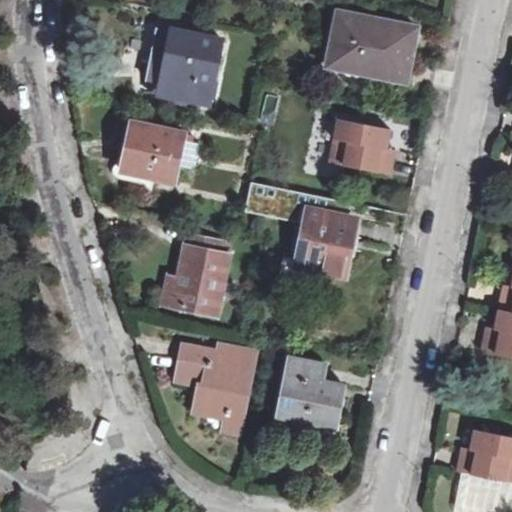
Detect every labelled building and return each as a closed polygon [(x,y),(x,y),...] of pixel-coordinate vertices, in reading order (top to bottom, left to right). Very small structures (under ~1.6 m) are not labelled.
[(328,65),(406,81),(417,27),(339,11),(328,65)] [(172,29),(161,85),(192,92),(191,100),(210,103),(223,39),(172,29)] [(259,121),(272,125),(280,96),(266,92),(259,121)] [(391,174),(395,151),(387,149),(391,128),(338,118),(330,162),(391,174)] [(132,122),(122,169),(140,174),(157,177),(174,180),(178,164),(182,142),(184,132),(132,122)] [(182,142),(178,164),(198,169),(203,145),(182,142)] [(140,174),(137,187),(154,192),(157,177),(140,174)] [(341,279),(352,218),(349,217),(352,202),(252,182),(245,216),(303,227),(295,270),(325,276),(341,279)] [(232,245),(189,236),(180,279),(175,303),(218,312),(232,245)] [(325,276),(295,270),(292,283),(320,288),(323,286),(325,276)] [(180,279),(169,276),(164,301),(175,303),(180,279)] [(511,286),(504,285),(499,309),(511,311),(511,286)] [(511,311),(499,309),(495,328),(487,327),(482,351),(511,356),(511,311)] [(183,345),(182,349),(181,354),(178,372),(200,377),(194,410),(226,416),(224,429),(240,432),(247,399),(257,352),(220,345),(218,352),(183,345)] [(279,414),(335,426),(343,386),(322,382),(325,365),(291,358),(279,414)] [(511,436),(475,429),(471,449),(463,447),(458,471),(511,481),(511,436)]
